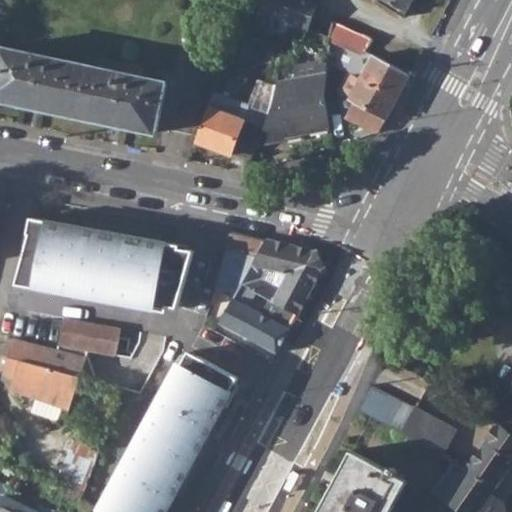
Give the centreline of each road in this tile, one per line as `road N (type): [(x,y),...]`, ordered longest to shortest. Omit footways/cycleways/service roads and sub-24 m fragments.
road 1 (tertiary): [(386,240),(0,149)]
road 2 (tertiary): [(386,240),(245,511)]
road 3 (unknown): [(164,185),(204,0)]
road 4 (tertiary): [(508,0),(434,150)]
road 5 (unknown): [(470,74),(337,1)]
